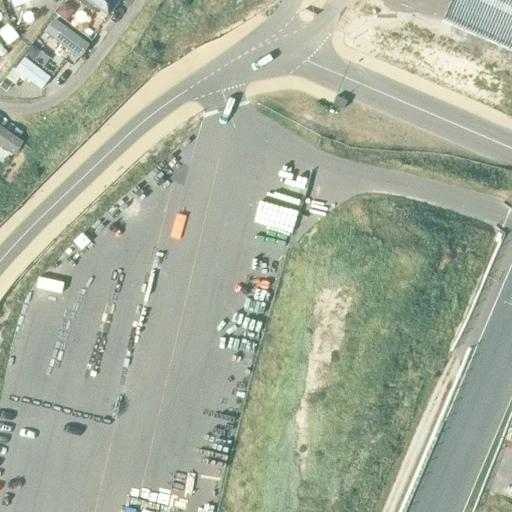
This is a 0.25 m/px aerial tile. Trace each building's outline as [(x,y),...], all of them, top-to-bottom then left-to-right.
[(511,0),(467,0),(458,28),(511,46),(511,0)] [(64,3),(56,13),(66,21),(74,10),(64,3)] [(79,56),(90,42),(55,16),(45,29),(79,56)] [(8,24),(0,30),(0,35),(8,46),(18,37),(8,24)] [(31,45),(24,54),(33,61),(40,52),(31,45)] [(5,78),(0,85),(0,88),(6,92),(12,83),(5,78)] [(0,143),(16,152),(24,136),(0,124),(0,143)] [(213,188),(203,230),(256,243),(266,201),(213,188)] [(162,259),(169,220),(116,210),(109,248),(162,259)] [(193,280),(247,288),(253,244),(199,237),(193,280)] [(147,310),(159,268),(95,250),(86,283),(97,286),(94,295),(147,310)] [(241,302),(243,293),(190,281),(180,324),(245,338),(253,305),(241,302)] [(135,353),(145,313),(81,297),(76,319),(86,321),(81,340),(135,353)] [(159,415),(219,426),(227,384),(223,383),(226,365),(235,367),(240,340),(179,329),(171,372),(167,371),(159,415)] [(77,348),(70,390),(125,398),(132,356),(77,348)] [(0,441),(48,451),(59,399),(2,387),(0,395),(0,441)] [(63,401),(52,454),(109,466),(121,413),(63,401)] [(202,473),(212,432),(158,419),(148,460),(202,473)] [(0,486),(5,487),(12,463),(0,459),(0,486)] [(151,511),(192,511),(199,479),(147,468),(138,509),(151,511)]
